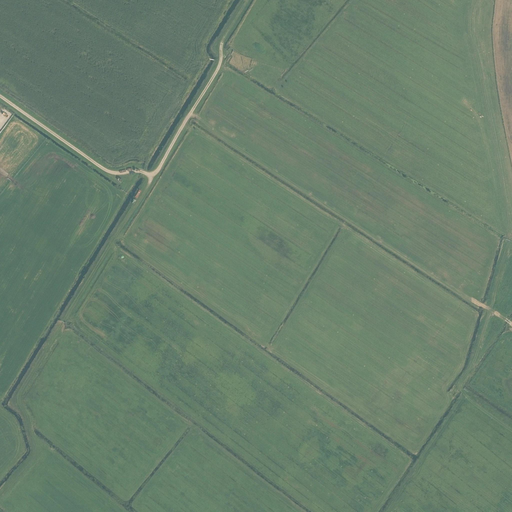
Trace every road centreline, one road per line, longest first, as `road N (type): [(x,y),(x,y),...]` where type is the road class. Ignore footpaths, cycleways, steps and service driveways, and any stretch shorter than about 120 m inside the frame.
road 1 (track): [(0,96),(106,171),(154,173),(220,65),(223,36),(246,0)]
road 2 (track): [(149,174),(19,392),(32,453),(0,495)]
